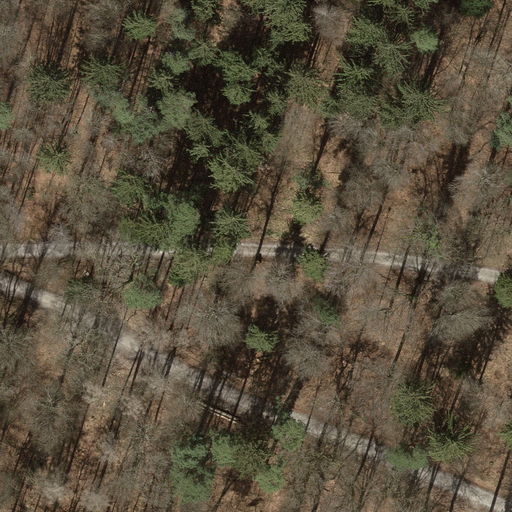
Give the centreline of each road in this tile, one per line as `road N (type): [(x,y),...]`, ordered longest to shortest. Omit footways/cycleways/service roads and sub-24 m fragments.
road 1 (track): [(0,278),(199,377),(511,507)]
road 2 (track): [(0,256),(269,251),(511,279)]
